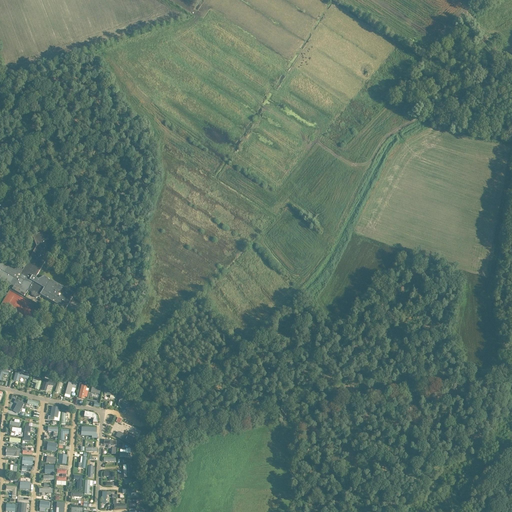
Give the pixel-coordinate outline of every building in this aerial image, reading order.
[(75,294),(44,276),(39,279),(35,278),(55,244),(49,229),(32,235),(36,246),(23,270),(19,268),(15,269),(14,270),(0,262),(0,241),(6,236),(4,234),(0,230),(0,279),(11,286),(11,285),(16,288),(15,291),(24,296),(26,293),(28,290),(31,292),(31,295),(36,298),(39,297),(41,295),(66,310),(75,294)] [(1,369),(0,369),(0,380),(1,381),(3,374),(8,376),(9,372),(5,370),(1,369)] [(30,375),(16,371),(14,380),(19,382),(21,377),(28,379),(30,375)] [(34,379),(33,382),(37,383),(35,389),(39,390),(42,380),(34,378),(34,379)] [(45,379),(42,390),(47,391),(49,384),(54,386),(55,382),(45,379)] [(75,382),(69,380),(65,394),(71,396),(73,388),(76,389),(77,383),(75,382)] [(101,387),(92,385),(91,392),(100,394),(101,387)] [(106,390),(105,394),(110,395),(110,398),(115,399),(116,396),(117,397),(118,393),(118,390),(109,388),(109,391),(106,390)] [(81,389),(79,396),(79,398),(84,399),(85,397),(85,396),(87,396),(87,394),(86,394),(86,390),(81,389)] [(123,401),(122,398),(119,400),(121,402),(125,409),(128,407),(126,404),(127,403),(125,400),(123,401)] [(17,404),(13,411),(19,414),(24,404),(25,404),(16,399),(16,400),(15,402),(14,403),(17,404)] [(60,408),(52,407),(50,417),(49,416),(48,420),(54,421),(55,418),(58,419),(60,408)] [(92,413),(85,412),(84,417),(94,418),(93,421),(98,421),(98,420),(98,419),(98,418),(97,417),(97,416),(96,416),(96,415),(95,415),(95,414),(94,414),(94,413),(93,413),(92,413)] [(59,428),(48,427),(48,429),(48,432),(54,432),(54,436),(58,437),(59,428)] [(95,438),(97,439),(98,435),(97,435),(97,428),(84,427),(84,436),(95,436),(95,438)] [(69,430),(61,430),(61,440),(65,440),(65,433),(69,434),(69,430)] [(118,432),(116,437),(134,447),(138,439),(132,436),(131,439),(118,432)] [(105,440),(104,444),(107,445),(106,448),(112,449),(113,448),(113,446),(117,446),(117,441),(105,440)] [(57,443),(48,442),(47,451),(56,452),(57,443)] [(20,449),(7,448),(6,452),(15,453),(14,457),(19,457),(20,449)] [(126,453),(120,453),(120,457),(130,458),(131,449),(126,449),(126,453)] [(66,464),(67,455),(59,454),(59,460),(58,463),(66,464)] [(33,458),(23,457),(22,465),(24,465),(24,467),(22,467),(22,471),(27,471),(27,467),(26,467),(26,465),(32,466),(33,458)] [(86,469),(87,458),(83,457),(82,463),(79,463),(78,468),(81,469),(86,469)] [(54,466),(49,466),(48,466),(48,471),(45,471),(45,474),(54,474),(54,466)] [(57,477),(56,481),(66,482),(67,477),(66,477),(66,475),(67,475),(67,470),(57,470),(57,474),(62,475),(62,477),(57,477)] [(110,481),(115,481),(115,477),(115,473),(104,472),(104,477),(110,477),(110,481)] [(74,475),(74,480),(78,480),(77,490),(82,490),(83,476),(74,475)] [(12,496),(16,496),(17,487),(6,486),(6,490),(12,491),(12,496)] [(40,501),(39,508),(49,509),(50,502),(40,501)] [(26,511),(27,504),(19,503),(18,511),(26,511)] [(59,511),(64,511),(65,503),(57,503),(57,508),(60,508),(59,511)]
